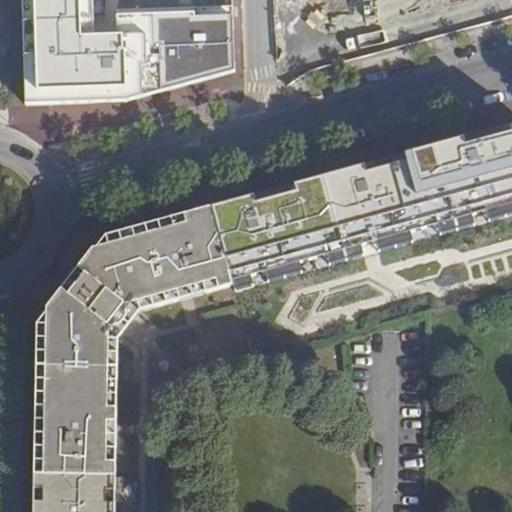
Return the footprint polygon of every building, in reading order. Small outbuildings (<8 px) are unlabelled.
[(21,0),(25,106),(126,103),(235,70),(230,6),(117,11),(117,30),(93,33),(93,0),(21,0)] [(283,58),(328,4),(348,0),(349,0),(352,14),(429,0),(309,0),(279,37),(283,58)] [(511,126),(213,206),(214,211),(232,278),(234,285),(254,359),(427,313),(459,305),(511,290),(511,126)] [(232,278),(214,211),(114,237),(107,249),(96,252),(44,328),(43,476),(116,477),(118,327),(128,312),(234,285),(232,278)] [(117,511),(116,477),(43,476),(42,511),(117,511)]
